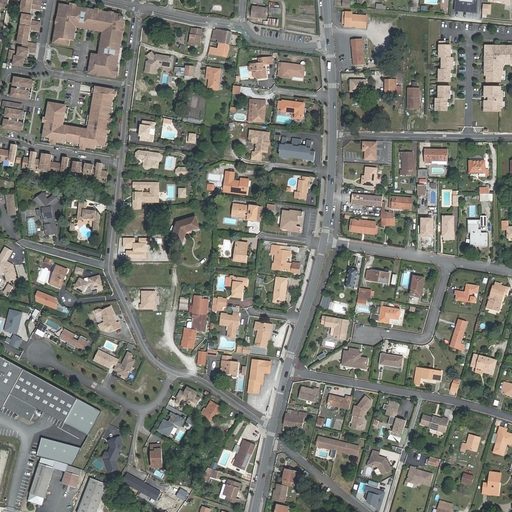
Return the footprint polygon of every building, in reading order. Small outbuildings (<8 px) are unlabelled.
[(0,0),(0,6),(0,7),(7,9),(8,0),(0,0)] [(23,0),(21,11),(31,13),(32,6),(34,7),(34,8),(41,9),(42,1),(35,0),(34,0),(35,1),(33,1),(32,0),(23,0)] [(456,0),(456,10),(477,12),(477,0),(456,0)] [(270,2),(269,13),(280,14),(281,3),(270,2)] [(71,4),(71,6),(102,12),(103,11),(71,4)] [(71,6),(63,5),(62,10),(60,9),(58,20),(60,20),(60,24),(57,24),(54,40),(59,41),(58,44),(69,46),(70,40),(74,41),(77,27),(85,28),(85,26),(89,27),(89,29),(99,31),(99,29),(104,30),(103,32),(99,55),(93,54),(89,73),(115,78),(116,75),(121,48),(123,33),(121,33),(122,29),(124,29),(125,21),(124,21),(121,20),(121,17),(122,15),(114,14),(102,12),(71,6)] [(253,7),(252,16),(266,19),(268,9),(253,7)] [(352,12),(343,11),(342,23),(351,24),(351,26),(366,28),(367,16),(352,15),(352,12)] [(39,30),(41,22),(33,21),(33,23),(32,22),(32,21),(33,16),(23,14),(22,23),(27,24),(27,26),(21,25),(18,43),(22,43),(21,48),(18,47),(16,56),(12,55),(13,51),(9,50),(8,57),(13,58),(15,58),(15,59),(14,65),(23,66),(25,57),(27,58),(29,51),(36,52),(37,44),(30,43),(29,44),(28,44),(28,42),(30,29),(31,27),(32,27),(32,29),(39,30)] [(219,43),(229,45),(232,32),(217,29),(216,31),(214,31),(212,39),(218,40),(218,43),(219,43)] [(201,36),(191,35),(190,44),(195,44),(197,45),(200,45),(201,36)] [(352,48),(363,48),(362,39),(352,39),(352,48)] [(445,41),(439,41),(439,57),(442,58),(442,69),(439,69),(439,81),(451,82),(451,70),(454,70),(454,57),(451,57),(451,45),(445,45),(445,41)] [(226,57),(229,45),(219,43),(218,49),(210,48),(209,54),(226,57)] [(502,65),(502,62),(509,62),(509,64),(511,64),(511,63),(511,45),(510,46),(505,46),(500,46),(489,46),(489,49),(485,49),(485,56),(485,61),(485,66),(485,71),(485,76),(487,76),(487,82),(502,82),(502,80),(502,76),(503,76),(503,71),(503,65),(502,65)] [(364,65),(363,48),(352,48),(354,65),(364,65)] [(170,67),(172,57),(157,55),(155,57),(152,53),(147,56),(150,60),(147,62),(146,72),(156,74),(157,68),(160,66),(170,67)] [(250,67),(251,72),(257,71),(257,79),(267,78),(266,70),(262,70),(263,69),(264,65),(269,65),(269,57),(258,58),(259,63),(250,64),(250,67)] [(304,78),(305,66),(301,66),(279,63),(279,70),(279,76),(281,76),(281,77),(289,78),(289,75),(293,75),(293,76),(304,78)] [(186,68),(185,76),(193,77),(194,67),(186,66),(186,68)] [(175,75),(185,76),(186,68),(176,67),(175,72),(175,75)] [(221,70),(211,69),(210,79),(208,89),(218,91),(221,70)] [(32,78),(15,75),(14,83),(19,84),(18,88),(13,87),(12,95),(29,98),(29,97),(30,91),(30,90),(27,89),(27,86),(31,86),(31,85),(32,79),(32,78)] [(353,85),(351,85),(350,91),(362,91),(363,90),(366,90),(367,80),(353,80),(353,85)] [(387,80),(387,93),(396,94),(397,80),(387,80)] [(112,105),(115,89),(96,85),(94,97),(94,98),(93,107),(92,107),(91,114),(91,115),(92,115),(91,120),(92,120),(91,125),(89,124),(88,130),(83,130),(83,128),(68,125),(68,126),(63,125),(63,123),(62,123),(63,120),(64,120),(64,116),(65,111),(64,111),(65,105),(66,104),(50,101),(49,108),(48,108),(46,116),(46,121),(43,135),(45,135),(51,136),(50,139),(51,140),(56,140),(65,142),(66,140),(68,140),(78,142),(81,142),(80,145),(81,145),(86,146),(96,147),(96,146),(96,143),(102,144),(105,145),(107,131),(108,127),(109,122),(110,117),(110,114),(110,113),(109,113),(110,109),(111,105),(112,105)] [(451,87),(439,86),(439,98),(436,98),(436,111),(448,111),(448,99),(450,99),(451,87)] [(502,87),(485,87),(486,97),(486,101),(486,106),(486,111),(502,112),(502,107),(504,107),(504,106),(504,101),(504,97),(504,91),(504,90),(502,90),(502,87)] [(418,99),(419,99),(420,88),(408,88),(408,108),(417,109),(418,99)] [(23,103),(4,100),(4,101),(9,101),(8,107),(21,109),(23,103)] [(263,109),(265,109),(265,101),(250,100),(249,114),(253,114),(252,122),(262,123),(263,109)] [(9,101),(4,101),(3,106),(7,107),(6,115),(11,116),(10,119),(5,118),(4,126),(21,129),(21,128),(22,122),(22,121),(19,120),(20,117),(23,118),(23,117),(24,110),(21,109),(8,107),(9,101)] [(304,104),(283,101),(283,102),(279,101),(278,109),(282,109),(286,110),(286,112),(295,114),(295,119),(302,120),(304,104)] [(141,136),(140,140),(153,142),(154,136),(150,135),(152,126),(156,127),(156,123),(143,121),(142,125),(141,125),(139,136),(141,136)] [(263,152),(267,153),(268,148),(269,148),(270,136),(251,133),(250,141),(254,142),(253,145),(257,145),(256,155),(254,155),(253,162),(262,163),(263,159),(263,152)] [(189,138),(188,143),(195,144),(197,134),(192,134),(191,138),(189,138)] [(298,154),(297,154),(297,160),(308,161),(308,156),(310,157),(310,152),(311,148),(308,148),(308,139),(298,138),(298,141),(299,141),(299,152),(298,154)] [(365,148),(365,150),(365,160),(376,160),(377,142),(363,142),(363,148),(365,148)] [(12,150),(6,149),(4,159),(5,159),(4,164),(10,165),(10,160),(14,161),(17,144),(13,143),(12,150)] [(440,151),(440,150),(426,149),(426,162),(432,163),(432,161),(447,161),(447,151),(440,151)] [(36,158),(37,151),(33,151),(31,157),(25,156),(24,167),(34,169),(36,158)] [(160,154),(139,151),(137,153),(137,156),(139,159),(142,159),(145,162),(144,166),(146,169),(149,169),(152,167),(153,160),(159,161),(162,160),(162,156),(160,154)] [(42,159),(36,158),(34,169),(45,170),(48,153),(43,152),(42,159)] [(403,152),(403,160),(403,170),(400,169),(400,175),(411,175),(411,170),(413,170),(413,152),(403,152)] [(52,154),(48,153),(45,170),(56,172),(57,162),(51,161),(52,154)] [(63,163),(57,162),(56,172),(66,174),(69,157),(65,156),(63,163)] [(83,162),(75,161),(73,170),(81,171),(80,173),(85,174),(85,172),(86,167),(82,166),(83,162)] [(103,163),(99,162),(98,169),(96,176),(96,180),(106,181),(108,171),(102,170),(103,163)] [(485,162),(470,162),(470,174),(480,174),(480,176),(489,176),(489,169),(486,169),(485,162)] [(87,163),(86,167),(85,172),(92,173),(92,175),(96,176),(98,169),(94,168),(94,164),(87,163)] [(365,179),(362,178),(361,185),(375,186),(376,168),(366,167),(365,176),(365,179)] [(247,189),(248,189),(249,180),(242,179),(241,182),(233,181),(234,173),(226,172),(224,192),(243,194),(244,190),(245,191),(247,189)] [(307,189),(307,186),(308,182),(310,182),(311,178),(303,176),(302,181),(299,180),(298,193),(296,193),(295,198),(306,200),(306,194),(307,189)] [(157,183),(134,183),(134,188),(136,188),(136,201),(143,201),(143,202),(151,202),(151,198),(156,198),(157,183)] [(159,183),(157,183),(156,198),(151,198),(151,202),(159,202),(159,183)] [(425,184),(417,184),(417,195),(425,195),(425,184)] [(480,188),(480,194),(490,194),(489,185),(487,185),(487,188),(480,188)] [(43,193),(36,199),(43,208),(45,220),(49,220),(49,224),(45,225),(47,235),(57,234),(54,212),(53,212),(52,207),(60,201),(55,195),(48,200),(43,193)] [(383,195),(377,195),(353,193),(352,204),(376,206),(382,206),(385,206),(386,201),(383,201),(383,195)] [(393,200),(392,208),(411,210),(412,198),(390,196),(390,200),(393,200)] [(14,198),(7,199),(9,214),(16,213),(14,198)] [(84,219),(86,221),(95,222),(94,230),(100,231),(101,216),(96,210),(86,209),(86,202),(77,202),(76,218),(84,219)] [(258,215),(261,215),(262,206),(250,205),(250,206),(233,204),(231,216),(244,218),(248,219),(248,216),(252,216),(252,219),(257,220),(258,215)] [(304,229),(300,227),(297,227),(298,216),(303,217),(303,212),(290,210),(290,211),(290,213),(285,212),(283,216),(282,224),(284,228),(288,229),(288,230),(288,231),(303,234),(304,229)] [(453,237),(453,216),(443,216),(443,236),(453,237)] [(199,228),(196,217),(178,222),(172,239),(182,243),(186,232),(199,228)] [(374,234),(375,226),(376,222),(354,219),(352,232),(374,234)] [(432,236),(433,219),(422,219),(422,236),(432,236)] [(481,245),(481,247),(487,247),(487,233),(481,233),(481,230),(478,230),(478,225),(480,225),(480,220),(468,220),(468,227),(471,228),(471,232),(471,238),(473,238),(473,245),(481,245)] [(511,227),(508,228),(508,221),(503,221),(503,229),(508,229),(508,238),(511,237),(511,227)] [(471,247),(481,247),(481,245),(473,245),(473,238),(471,238),(471,247)] [(244,257),(246,243),(237,242),(234,261),(246,262),(247,258),(244,257)] [(276,254),(275,264),(273,264),(272,269),(283,271),(283,268),(290,269),(291,264),(286,263),(287,256),(290,256),(291,252),(284,251),(285,247),(275,246),(272,246),(271,254),(276,254)] [(12,251),(5,248),(0,257),(0,268),(4,271),(5,271),(8,281),(17,278),(13,265),(7,261),(12,251)] [(293,263),(292,272),(299,273),(300,264),(293,263)] [(64,274),(66,275),(68,270),(57,266),(50,284),(59,288),(64,274)] [(350,269),(346,287),(357,289),(359,276),(356,276),(357,270),(350,269)] [(366,279),(388,283),(390,273),(372,270),(372,271),(368,270),(366,279)] [(85,281),(80,278),(75,288),(84,293),(88,286),(91,285),(92,289),(96,288),(98,288),(98,287),(103,286),(99,276),(89,279),(89,280),(90,282),(87,282),(85,281)] [(422,297),(425,277),(414,276),(411,295),(422,297)] [(243,286),(247,286),(247,279),(234,277),(232,296),(241,298),(243,288),(243,286)] [(283,293),(286,293),(288,279),(277,278),(274,296),(275,296),(274,302),(284,303),(285,299),(283,299),(283,293)] [(500,288),(501,285),(501,284),(496,283),(495,286),(494,286),(487,307),(499,311),(501,303),(499,302),(501,295),(503,296),(504,296),(506,293),(507,293),(509,288),(504,286),(503,289),(500,288)] [(456,300),(476,303),(476,298),(472,297),(473,293),(477,293),(478,286),(467,284),(466,292),(456,291),(455,293),(457,294),(456,300)] [(367,299),(370,299),(371,295),(373,295),(374,292),(371,291),(360,289),(358,297),(367,299)] [(39,297),(38,301),(56,309),(58,304),(54,303),(55,298),(39,292),(37,296),(39,297)] [(324,295),(320,307),(327,309),(330,297),(324,295)] [(183,341),(194,343),(197,331),(205,332),(209,300),(202,299),(202,297),(198,296),(196,305),(194,305),(191,329),(186,328),(183,341)] [(398,319),(400,310),(382,306),(380,315),(372,313),(371,320),(389,323),(390,318),(398,319)] [(111,307),(101,311),(105,319),(104,320),(107,327),(112,325),(115,331),(121,328),(119,322),(117,323),(114,316),(115,315),(111,307)] [(15,332),(21,312),(9,309),(3,329),(15,332)] [(238,321),(240,321),(240,317),(238,317),(233,316),(227,315),(227,314),(222,313),(220,325),(229,326),(231,326),(230,332),(228,331),(228,337),(231,338),(232,337),(235,337),(237,326),(238,321)] [(327,317),(325,324),(325,326),(336,328),(334,338),(345,340),(349,321),(327,317)] [(459,349),(467,322),(459,320),(451,347),(459,349)] [(273,325),(257,321),(255,329),(259,330),(255,345),(266,348),(268,340),(266,340),(268,332),(271,333),(273,325)] [(72,337),(74,334),(63,328),(58,338),(66,342),(69,343),(67,345),(73,348),(74,346),(81,350),(86,340),(84,339),(85,337),(80,335),(77,340),(72,337)] [(8,343),(16,347),(20,339),(13,335),(8,343)] [(22,342),(19,348),(24,351),(27,344),(22,342)] [(111,362),(113,357),(98,350),(93,359),(103,364),(108,367),(110,363),(111,362)] [(129,351),(124,361),(123,364),(119,362),(118,362),(115,368),(119,371),(122,373),(128,376),(135,362),(136,360),(132,358),(134,355),(133,353),(129,351)] [(206,365),(207,352),(200,351),(198,364),(206,365)] [(361,354),(358,353),(350,352),(345,351),(342,365),(366,369),(368,359),(360,357),(361,354)] [(402,368),(403,358),(386,355),(386,354),(382,353),(380,364),(402,368)] [(64,423),(78,398),(0,355),(0,407),(2,409),(4,406),(17,413),(19,410),(29,416),(31,412),(35,414),(38,408),(42,410),(57,419),(64,423)] [(493,375),(497,361),(475,355),(472,366),(483,369),(482,372),(493,375)] [(232,372),(232,374),(237,375),(239,363),(231,362),(231,357),(223,356),(221,371),(232,372)] [(272,362),(253,359),(248,393),(259,394),(260,384),(263,385),(264,373),(265,370),(270,371),(272,362)] [(440,381),(442,372),(417,368),(414,384),(420,385),(421,378),(440,381)] [(451,391),(457,392),(459,385),(453,383),(451,391)] [(315,390),(302,387),(300,398),(316,402),(320,389),(315,388),(315,390)] [(178,399),(176,403),(183,407),(188,398),(198,404),(201,399),(196,396),(198,393),(191,389),(190,389),(189,388),(186,393),(181,390),(176,399),(178,399)] [(329,404),(349,409),(352,397),(347,395),(346,399),(331,396),(329,404)] [(362,426),(365,411),(370,406),(371,399),(367,395),(360,403),(360,404),(359,406),(355,405),(353,415),(355,416),(353,424),(362,426)] [(395,416),(399,403),(390,400),(385,413),(390,415),(389,420),(395,422),(394,425),(391,434),(389,434),(387,439),(399,443),(403,428),(406,420),(395,416)] [(212,420),(220,407),(212,401),(207,409),(205,408),(202,413),(204,414),(208,417),(212,420)] [(17,413),(31,421),(35,414),(31,412),(29,416),(19,410),(17,413)] [(286,414),(284,425),(302,428),(304,418),(306,418),(307,413),(300,412),(299,416),(294,415),(295,411),(292,410),(291,414),(286,414)] [(164,420),(158,430),(168,436),(174,425),(173,425),(174,423),(181,426),(185,420),(171,412),(169,415),(171,417),(168,422),(164,420)] [(443,419),(438,418),(436,420),(433,419),(433,418),(424,415),(421,424),(430,427),(430,428),(439,431),(447,428),(449,420),(444,418),(443,419)] [(194,425),(197,421),(190,417),(187,421),(194,425)] [(324,426),(325,419),(319,417),(317,424),(324,426)] [(511,445),(511,441),(511,434),(506,432),(507,429),(500,427),(498,434),(500,434),(494,452),(504,455),(507,444),(511,445)] [(403,428),(399,443),(404,444),(409,429),(403,428)] [(470,435),(467,444),(466,448),(476,451),(478,445),(480,438),(470,435)] [(123,444),(120,436),(108,440),(110,446),(107,452),(109,456),(105,457),(104,458),(108,471),(118,468),(115,460),(123,444)] [(357,455),(359,446),(319,437),(317,445),(332,449),(332,451),(341,454),(342,451),(357,455)] [(245,470),(256,445),(245,440),(238,455),(235,454),(231,465),(245,470)] [(151,451),(153,467),(163,466),(161,448),(155,449),(155,451),(151,451)] [(391,469),(385,459),(384,460),(381,459),(381,457),(377,456),(378,453),(372,451),(369,459),(370,459),(370,462),(369,463),(371,466),(373,466),(378,468),(382,475),(391,469)] [(31,494),(29,501),(39,504),(43,502),(44,498),(45,499),(54,468),(40,463),(30,494),(31,494)] [(417,482),(429,485),(432,475),(415,470),(415,468),(411,467),(406,482),(414,485),(417,482)] [(204,475),(213,478),(216,470),(209,468),(204,475)] [(292,471),(285,469),(283,480),(296,483),(298,472),(292,471)] [(80,476),(66,472),(62,483),(76,488),(80,476)] [(499,482),(500,482),(501,473),(491,472),(489,484),(484,483),(483,493),(488,494),(488,489),(498,490),(499,482)] [(156,499),(160,492),(126,473),(122,481),(156,499)] [(474,477),(464,474),(462,481),(472,484),(474,477)] [(96,511),(107,484),(92,478),(78,511),(96,511)] [(226,500),(239,504),(240,500),(236,499),(240,488),(242,484),(229,480),(227,485),(224,495),(228,496),(226,500)] [(498,495),(500,482),(499,482),(498,490),(488,489),(488,494),(498,495)] [(274,500),(285,502),(288,486),(278,484),(276,490),(274,500)] [(382,493),(365,487),(363,492),(366,493),(370,494),(368,499),(367,498),(366,502),(374,508),(378,510),(382,498),(381,496),(382,493)] [(437,511),(450,511),(452,506),(440,502),(437,511)]
